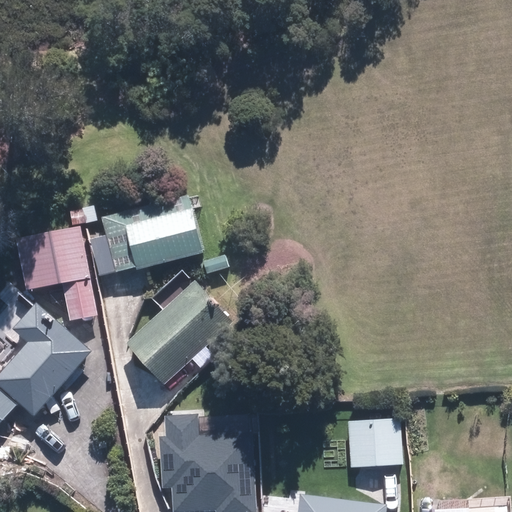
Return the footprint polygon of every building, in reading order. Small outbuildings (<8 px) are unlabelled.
[(91,239),(100,275),(203,250),(190,194),(101,215),(106,236),(91,239)] [(83,227),(21,238),(30,288),(63,282),(70,321),(99,316),(83,227)] [(195,281),(128,344),(166,384),(233,321),(195,281)] [(32,340),(0,373),(0,379),(37,414),(94,354),(39,303),(17,326),(32,340)] [(0,390),(0,421),(15,402),(0,390)] [(216,511),(255,511),(251,433),(199,435),(197,414),(166,416),(167,435),(161,436),(164,486),(171,486),(172,511),(216,509),(216,511)] [(406,415),(354,418),(357,466),(409,463),(406,415)] [(382,511),(383,502),(299,493),(297,511),(382,511)]
